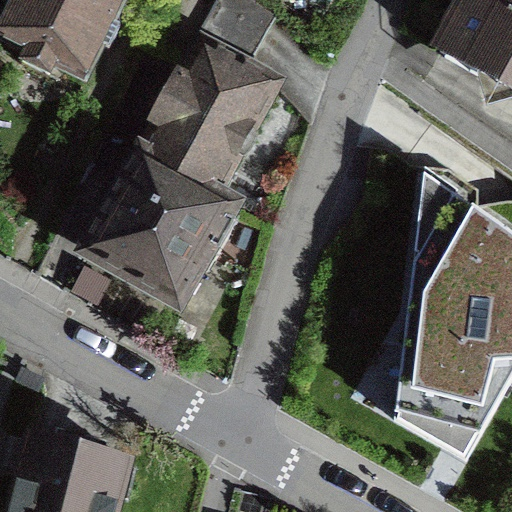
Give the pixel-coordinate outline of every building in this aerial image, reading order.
[(0,37),(84,79),(122,0),(14,0),(0,29),(0,37)] [(263,0),(217,0),(194,39),(204,45),(185,77),(179,73),(150,123),(158,128),(141,157),(211,197),(275,86),(245,69),(280,9),(263,0)] [(511,0),(470,0),(440,54),(511,93),(511,0)] [(178,302),(231,208),(211,197),(141,157),(88,250),(178,302)] [(511,238),(453,197),(413,265),(395,415),(479,436),(511,379),(511,238)] [(13,391),(31,400),(41,381),(22,372),(13,391)] [(32,438),(13,511),(111,511),(124,461),(32,438)]
